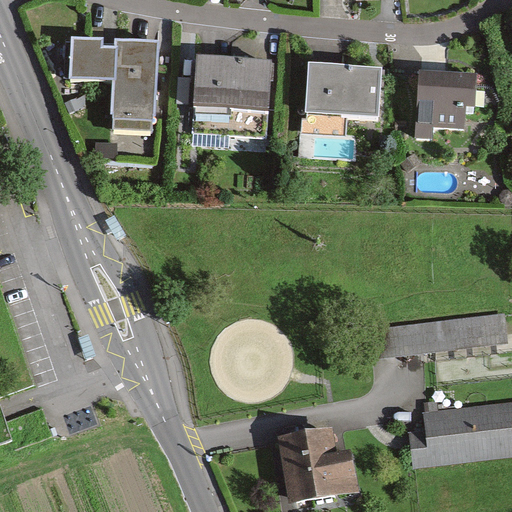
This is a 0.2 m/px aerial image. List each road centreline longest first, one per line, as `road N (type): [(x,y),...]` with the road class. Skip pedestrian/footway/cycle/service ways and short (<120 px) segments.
road 1 (tertiary): [(205,511),(0,36)]
road 2 (residential): [(127,0),(386,34),(449,29),(500,0)]
